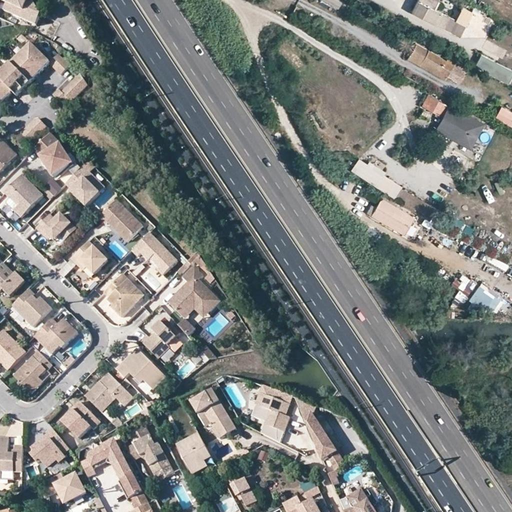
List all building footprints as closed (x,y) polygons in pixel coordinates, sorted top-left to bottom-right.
[(6,0),(7,0),(3,9),(36,23),(41,12),(32,0),(6,0)] [(431,4),(424,0),(416,0),(414,4),(411,10),(429,20),(433,21),(442,26),(447,16),(430,7),(431,4)] [(50,53),(47,56),(32,41),(24,48),(41,65),(44,63),(46,66),(50,62),(60,73),(69,63),(59,53),(55,57),(50,53)] [(44,69),(41,65),(24,48),(18,55),(38,74),(44,69)] [(427,49),(420,61),(432,68),(441,73),(445,76),(456,59),(446,53),(443,58),(427,49)] [(31,81),(38,74),(18,55),(11,61),(31,81)] [(482,57),(477,65),(500,78),(505,70),(482,57)] [(24,88),(31,81),(11,61),(4,68),(24,88)] [(17,94),(24,88),(4,68),(0,71),(0,77),(13,90),(17,94)] [(69,99),(72,99),(88,83),(80,72),(61,90),(59,87),(53,93),(60,101),(64,101),(67,97),(69,99)] [(0,91),(6,97),(13,90),(0,77),(0,91)] [(427,94),(421,104),(440,114),(446,104),(427,94)] [(511,109),(499,103),(493,115),(510,124),(511,120),(511,109)] [(470,146),(482,123),(448,105),(436,128),(455,139),(470,146)] [(47,124),(37,114),(20,131),(30,141),(47,124)] [(40,155),(53,174),(77,159),(70,151),(67,153),(61,142),(50,132),(34,148),(40,155)] [(0,170),(17,155),(1,138),(0,139),(0,170)] [(394,195),(402,180),(357,155),(349,170),(394,195)] [(88,159),(83,164),(90,171),(95,166),(88,159)] [(89,204),(100,192),(85,177),(90,171),(83,164),(66,182),(70,186),(69,188),(78,198),(87,206),(89,204)] [(100,192),(105,187),(90,171),(85,177),(100,192)] [(22,215),(43,195),(22,174),(5,191),(11,198),(14,195),(20,201),(14,207),(22,215)] [(51,179),(42,192),(53,200),(62,187),(51,179)] [(69,188),(67,190),(77,200),(78,198),(69,188)] [(380,196),(367,188),(363,196),(376,204),(380,196)] [(437,209),(401,190),(394,203),(399,206),(430,222),(437,209)] [(20,201),(14,195),(11,198),(7,201),(14,207),(20,201)] [(398,207),(399,206),(394,203),(380,196),(376,204),(371,212),(384,219),(398,226),(405,213),(406,211),(398,207)] [(127,240),(143,225),(117,198),(100,215),(99,216),(104,222),(106,220),(127,240)] [(7,205),(2,209),(10,218),(15,214),(7,205)] [(65,238),(75,227),(61,212),(54,218),(49,213),(35,226),(42,232),(44,229),(51,235),(57,229),(60,233),(65,238)] [(411,216),(405,213),(398,226),(404,229),(411,216)] [(44,229),(42,232),(48,238),(51,235),(44,229)] [(51,235),(54,239),(60,233),(57,229),(51,235)] [(164,274),(179,260),(150,231),(136,246),(149,259),(154,254),(163,263),(159,268),(164,274)] [(458,239),(453,250),(474,259),(479,248),(458,239)] [(94,274),(108,260),(89,240),(71,257),(77,263),(80,260),(86,266),(94,274)] [(77,263),(71,257),(58,271),(64,277),(77,263)] [(80,260),(77,263),(83,269),(86,266),(80,260)] [(18,273),(15,274),(2,261),(0,263),(0,290),(2,288),(10,295),(25,281),(18,273)] [(195,264),(183,276),(188,282),(180,290),(184,294),(180,298),(177,294),(169,302),(182,315),(192,305),(196,309),(198,311),(205,304),(211,310),(221,301),(200,279),(203,275),(198,269),(199,268),(195,264)] [(110,297),(108,300),(113,305),(112,307),(122,317),(143,295),(122,274),(104,291),(110,297)] [(39,299),(34,295),(35,294),(29,287),(12,305),(33,326),(52,308),(41,297),(39,299)] [(198,311),(205,317),(211,310),(205,304),(198,311)] [(196,309),(192,305),(182,315),(186,319),(196,309)] [(64,349),(79,334),(65,319),(59,324),(53,318),(34,336),(42,344),(53,354),(61,347),(64,349)] [(159,331),(156,334),(151,339),(147,335),(141,341),(159,359),(171,347),(169,345),(177,338),(162,323),(157,328),(159,331)] [(8,369),(26,351),(4,329),(0,333),(0,356),(5,361),(2,363),(8,369)] [(202,362),(214,357),(209,346),(198,350),(202,362)] [(154,391),(167,378),(137,349),(116,370),(125,379),(130,375),(140,385),(144,381),(154,391)] [(52,364),(38,350),(13,375),(30,393),(42,382),(37,377),(45,369),(47,369),(52,364)] [(66,368),(73,361),(69,356),(62,364),(66,368)] [(101,381),(105,385),(113,377),(109,373),(101,381)] [(86,396),(102,413),(117,398),(125,405),(134,398),(113,377),(105,385),(101,381),(86,396)] [(201,416),(206,413),(214,426),(222,440),(238,431),(215,392),(194,403),(201,416)] [(288,402),(262,392),(257,403),(271,409),(266,423),(286,430),(292,416),(287,414),(284,413),(288,402)] [(73,408),(74,410),(62,422),(78,439),(91,427),(93,429),(100,422),(80,401),(73,408)] [(73,408),(72,407),(60,420),(62,422),(74,410),(73,408)] [(323,430),(325,428),(314,411),(305,415),(321,454),(323,458),(330,455),(336,469),(339,467),(348,461),(327,431),(325,433),(323,430)] [(123,423),(117,416),(111,422),(116,427),(123,423)] [(52,427),(43,435),(46,439),(49,437),(47,434),(54,429),(52,427)] [(166,477),(175,473),(159,444),(156,446),(145,427),(130,435),(142,456),(147,454),(152,455),(150,461),(157,474),(163,471),(166,477)] [(47,434),(49,437),(46,439),(43,435),(30,445),(33,449),(30,451),(37,460),(40,458),(45,465),(56,457),(58,460),(64,455),(61,452),(68,447),(54,429),(47,434)] [(14,450),(13,453),(8,452),(8,449),(9,437),(0,435),(0,476),(0,471),(10,471),(21,471),(22,450),(14,450)] [(204,462),(212,458),(200,436),(178,448),(194,477),(202,473),(198,465),(204,462)] [(113,469),(122,482),(133,476),(124,460),(114,466),(113,469)] [(204,462),(198,465),(202,473),(208,469),(204,462)] [(61,469),(48,477),(50,493),(60,488),(67,500),(88,488),(77,470),(66,476),(61,469)] [(328,472),(333,486),(341,482),(336,469),(328,472)] [(143,492),(133,476),(122,482),(131,499),(143,492)] [(234,476),(229,479),(240,501),(244,499),(248,507),(258,502),(252,490),(246,479),(239,483),(234,476)] [(252,490),(258,487),(252,476),(246,479),(252,490)] [(308,479),(300,483),(304,491),(312,487),(308,479)] [(131,499),(122,482),(119,483),(129,501),(131,499)] [(320,487),(307,494),(310,499),(322,493),(320,487)] [(379,511),(363,488),(348,496),(341,499),(346,511),(379,511)] [(214,498),(221,511),(236,511),(238,511),(228,491),(214,498)] [(395,500),(391,493),(381,500),(389,511),(392,511),(393,511),(395,500)] [(323,511),(316,499),(306,505),(301,497),(284,505),(287,511),(323,511)]
